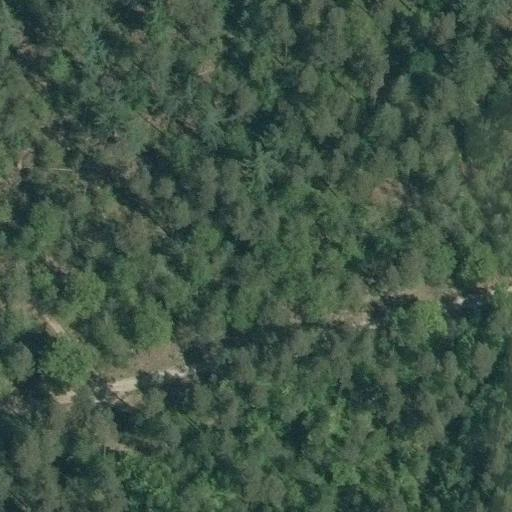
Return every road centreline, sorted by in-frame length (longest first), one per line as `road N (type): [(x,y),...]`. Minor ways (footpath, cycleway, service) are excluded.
road 1 (track): [(511,291),(93,393),(120,511)]
road 2 (track): [(0,268),(81,360),(93,393),(0,413)]
